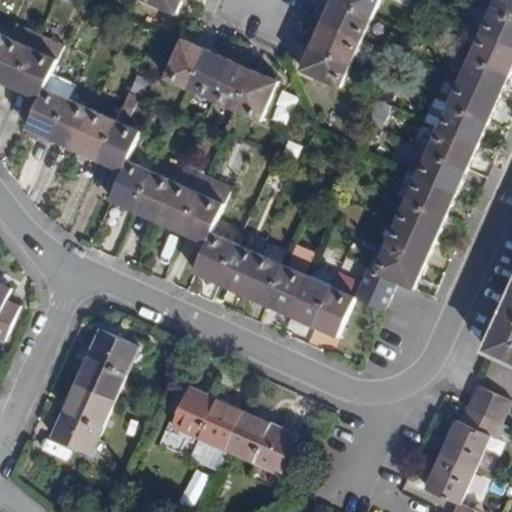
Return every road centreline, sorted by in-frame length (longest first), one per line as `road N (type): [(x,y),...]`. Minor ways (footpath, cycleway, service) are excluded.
road 1 (residential): [(511,179),(434,357),(417,377),(377,392),(354,392),(157,305),(65,277)]
road 2 (residential): [(65,277),(65,302),(6,430),(0,488)]
